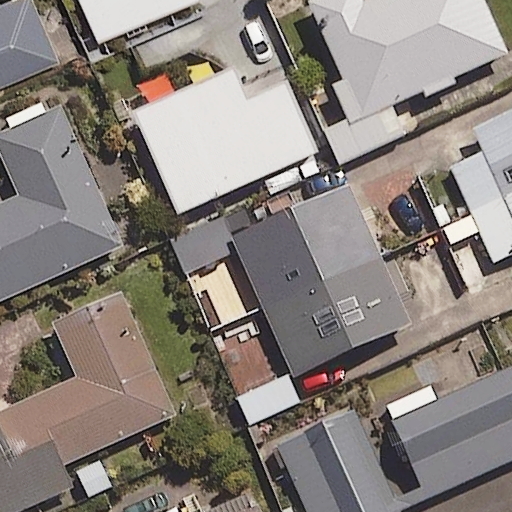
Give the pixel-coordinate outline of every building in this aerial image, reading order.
[(0,0),(0,76),(57,52),(33,0),(0,0)] [(79,0),(93,31),(161,0),(79,0)] [(369,0),(362,4),(360,0),(312,0),(308,2),(318,24),(361,119),(507,53),(482,0),(369,0)] [(246,101),(231,69),(133,114),(179,215),(277,170),(314,153),(283,84),(246,101)] [(0,133),(0,155),(18,195),(0,202),(0,301),(121,247),(84,165),(57,107),(0,133)] [(511,110),(471,130),(482,156),(451,170),(494,263),(511,255),(511,110)] [(373,192),(400,250),(442,231),(415,173),(373,192)] [(346,186),(230,238),(294,377),(409,325),(346,186)] [(235,250),(221,218),(169,241),(183,274),(235,250)] [(72,488),(62,466),(175,415),(144,346),(120,293),(53,324),(77,377),(31,398),(0,411),(0,511),(18,511),(33,506),(72,488)] [(511,364),(364,431),(355,410),(278,445),(308,511),(402,511),(511,462),(511,364)] [(287,378),(234,399),(246,428),(298,407),(287,378)] [(101,456),(70,468),(83,498),(113,486),(101,456)]
